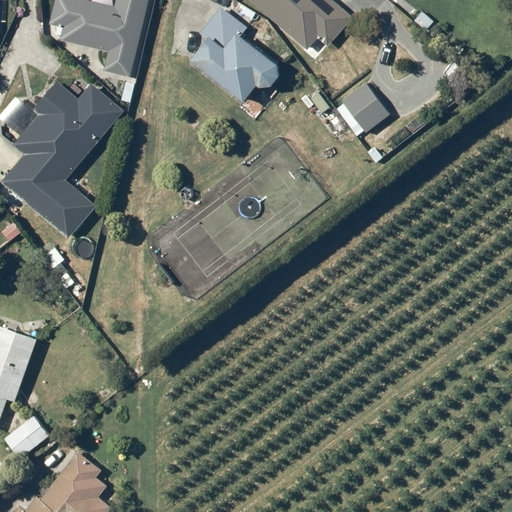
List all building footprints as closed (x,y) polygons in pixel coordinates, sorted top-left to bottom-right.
[(149,0),(111,0),(110,5),(89,0),(57,0),(51,24),(59,26),(56,38),(111,51),(107,70),(131,76),(149,0)] [(252,0),(310,49),(320,36),(331,45),(355,17),(335,0),(252,0)] [(249,26),(223,6),(203,33),(208,38),(193,58),(249,100),(263,81),(273,88),(287,69),(243,35),(249,26)] [(81,100),(57,81),(34,110),(21,99),(0,124),(0,131),(28,155),(4,184),(71,238),(98,206),(67,181),(125,110),(94,85),(81,100)] [(391,115),(368,83),(336,106),(349,125),(358,138),(367,132),(391,115)] [(57,244),(42,254),(54,272),(69,262),(57,244)] [(40,337),(0,323),(0,427),(11,397),(18,399),(40,337)] [(51,435),(35,415),(7,437),(22,457),(51,435)] [(111,511),(116,507),(102,496),(111,484),(100,476),(105,471),(78,450),(41,497),(34,492),(29,499),(18,511),(111,511)]
